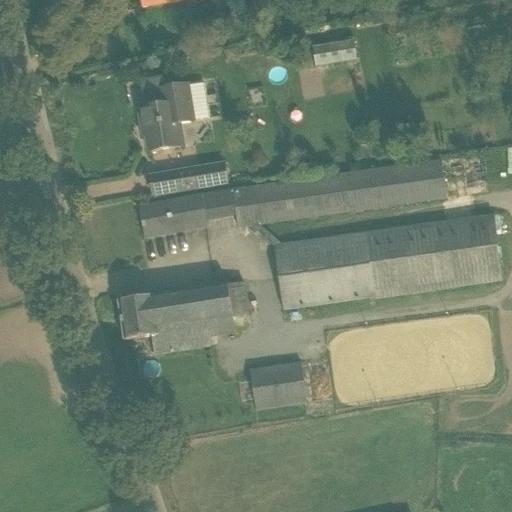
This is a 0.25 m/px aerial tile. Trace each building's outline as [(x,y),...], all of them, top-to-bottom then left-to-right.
[(140,0),(143,9),(185,0),(140,0)] [(385,25),(383,16),(364,20),(366,29),(385,25)] [(315,68),(356,60),(353,40),(311,48),(315,68)] [(273,41),(262,43),(264,56),(275,54),(273,41)] [(286,59),(293,65),(300,55),(293,50),(286,59)] [(146,109),(139,110),(142,128),(145,128),(146,138),(149,153),(186,147),(184,134),(182,126),(197,124),(197,123),(211,120),(205,85),(191,88),(190,85),(166,89),(164,77),(141,81),(142,85),(146,109)] [(274,247),(283,245),(260,226),(447,200),(441,162),(233,191),(239,229),(251,227),(274,247)] [(154,197),(173,193),(229,184),(226,164),(150,177),(154,197)] [(145,240),(209,228),(203,195),(139,207),(145,240)] [(283,245),(274,247),(283,312),(504,283),(494,215),(283,245)] [(228,286),(226,286),(153,298),(153,297),(119,302),(122,320),(123,320),(124,324),(122,324),(125,342),(130,341),(130,343),(135,342),(135,341),(152,338),(155,356),(211,347),(207,323),(233,319),(228,286)] [(307,403),(301,364),(250,372),(256,411),(307,403)]
